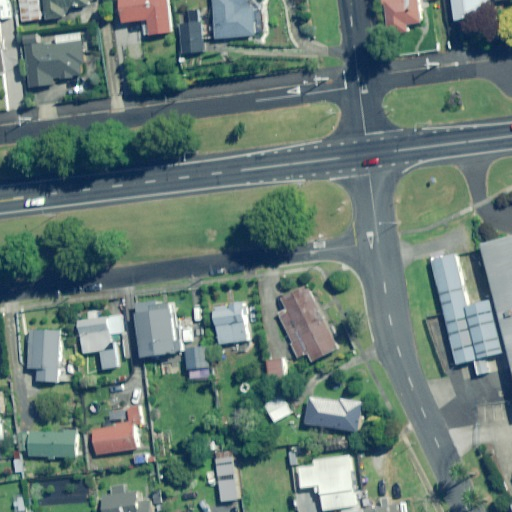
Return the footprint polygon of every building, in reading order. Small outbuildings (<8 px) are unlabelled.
[(40,20),(38,0),(19,0),(22,22),(40,20)] [(45,0),(48,20),(67,18),(66,8),(89,6),(88,0),(45,0)] [(175,33),(170,0),(122,0),(126,24),(146,21),(148,36),(175,33)] [(254,13),(252,0),(216,0),(220,40),(260,36),(258,12),(254,13)] [(381,0),(383,6),(385,5),(389,33),(409,30),(409,25),(423,23),(419,0),(381,0)] [(489,3),(511,0),(453,0),(456,21),(491,16),(489,3)] [(208,52),(203,11),(192,12),(194,24),(183,26),(186,54),(208,52)] [(52,46),(51,36),(25,39),(31,88),(54,85),(53,80),(86,76),(82,42),(52,46)] [(511,418),(511,417),(511,231),(466,244),(511,418)] [(446,368),(468,362),(453,305),(441,256),(418,262),(446,368)] [(341,351),(311,288),(284,301),(288,310),(279,314),(293,342),(291,343),(299,359),(308,355),(312,365),(341,351)] [(490,357),(475,299),(453,305),(468,362),(490,357)] [(153,312),(151,302),(136,304),(144,359),(181,353),(175,309),(153,312)] [(250,322),(247,305),(217,309),(221,345),(249,341),(247,322),(250,322)] [(98,312),(90,313),(91,320),(80,322),(85,354),(101,351),(104,370),(120,368),(114,335),(125,333),(122,316),(99,319),(98,312)] [(62,332),(31,331),(30,369),(39,369),(39,382),(60,382),(62,332)] [(210,368),(208,348),(187,350),(188,370),(210,368)] [(288,380),(285,356),(269,358),(272,382),(288,380)] [(99,392),(97,371),(84,373),(86,393),(99,392)] [(291,414),(283,396),(266,404),(274,422),(291,414)] [(364,405),(311,397),(307,424),(359,432),(364,405)] [(97,456),(138,449),(135,425),(144,424),(141,406),(128,408),(131,424),(93,430),(97,456)] [(126,420),(126,410),(112,410),(112,420),(126,420)] [(65,433),(23,432),(22,451),(32,451),(32,457),(80,458),(81,431),(66,431),(65,433)] [(360,511),(353,456),(316,461),(317,466),(302,468),(305,489),(317,487),(318,494),(323,493),(326,511),(343,509),(343,511),(360,511)] [(25,473),(24,460),(14,460),(16,474),(25,473)] [(241,500),(235,461),(218,463),(223,502),(241,500)] [(126,492),(125,486),(113,487),(113,495),(103,496),(105,511),(153,511),(152,501),(142,502),(140,491),(126,492)] [(511,511),(511,500),(501,505),(503,511),(511,511)]
